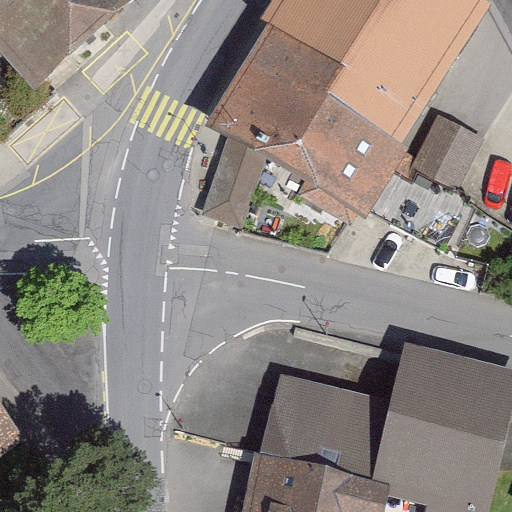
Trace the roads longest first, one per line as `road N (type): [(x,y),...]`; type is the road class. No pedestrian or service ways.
road 1 (tertiary): [(136,251),(511,333)]
road 2 (secondary): [(136,251),(139,511)]
road 3 (unclassified): [(9,242),(158,144)]
road 4 (secondary): [(231,0),(158,144)]
road 5 (unclassified): [(136,251),(9,242)]
